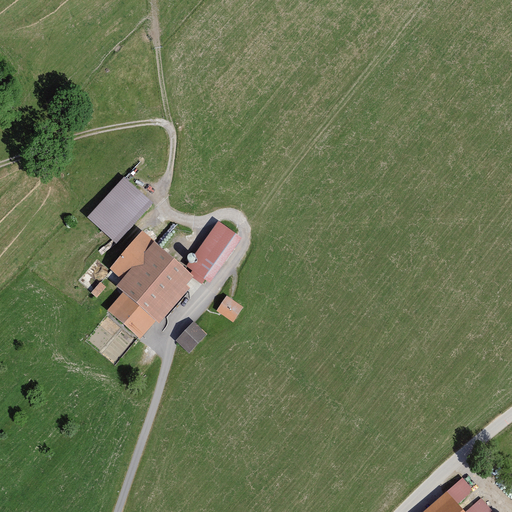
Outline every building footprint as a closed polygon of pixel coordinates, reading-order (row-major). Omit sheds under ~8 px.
[(120,177),(82,217),(109,243),(147,203),(120,177)] [(178,269),(131,231),(101,269),(111,277),(103,286),(113,294),(100,310),(139,341),(190,277),(201,285),(239,238),(217,220),(178,269)] [(225,295),(215,310),(234,321),(243,306),(225,295)] [(205,334),(191,321),(174,339),(188,353),(205,334)] [(437,494),(436,492),(412,511),(486,511),(473,498),(457,511),(453,511),(448,505),(466,490),(455,478),(437,494)]
